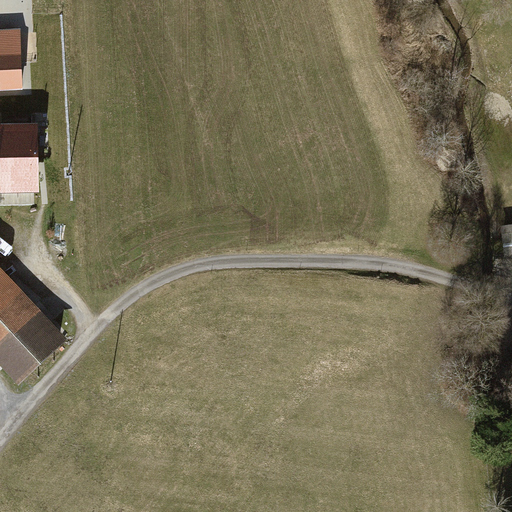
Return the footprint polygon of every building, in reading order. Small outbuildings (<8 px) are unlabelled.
[(0,33),(0,92),(19,93),(21,34),(0,33)] [(53,139),(54,119),(33,119),(33,130),(42,130),(41,139),(53,139)] [(0,120),(0,185),(24,185),(22,120),(0,120)] [(506,258),(511,257),(511,227),(503,229),(506,258)] [(0,365),(18,384),(64,342),(0,273),(0,365)]
